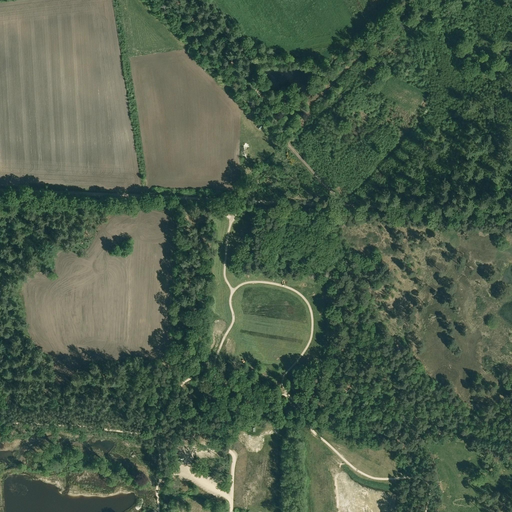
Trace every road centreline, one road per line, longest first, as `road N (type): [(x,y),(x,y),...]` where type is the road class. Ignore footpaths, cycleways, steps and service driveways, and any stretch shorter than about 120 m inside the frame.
road 1 (track): [(511,212),(0,191)]
road 2 (track): [(151,0),(342,205)]
